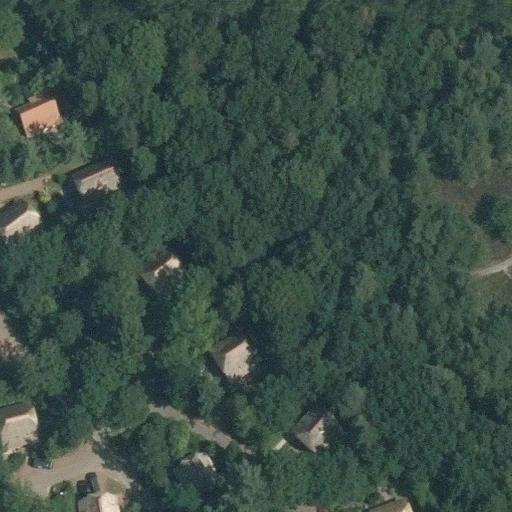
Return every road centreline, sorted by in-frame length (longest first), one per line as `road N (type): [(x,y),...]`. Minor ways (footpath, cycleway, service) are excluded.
road 1 (track): [(264,285),(441,2)]
road 2 (track): [(75,0),(279,251)]
